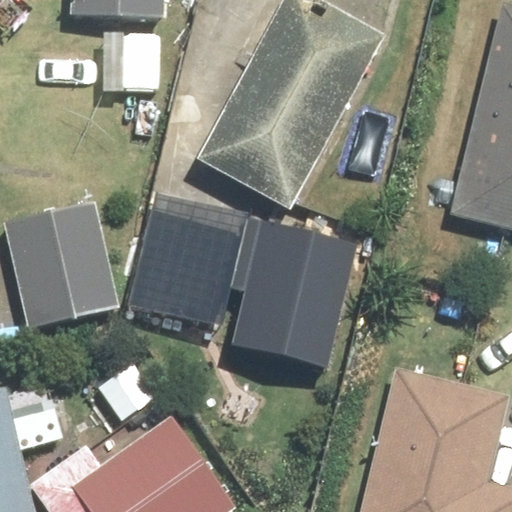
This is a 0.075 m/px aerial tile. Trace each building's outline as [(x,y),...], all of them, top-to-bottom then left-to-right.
[(159,31),(160,0),(62,0),(61,28),(159,31)] [(283,222),(379,46),(295,0),(279,0),(186,169),(283,222)] [(511,242),(511,17),(494,13),(443,226),(511,242)] [(215,343),(243,215),(158,197),(130,324),(215,343)] [(90,207),(0,228),(0,258),(22,349),(119,325),(90,207)] [(335,363),(359,245),(268,227),(245,345),(335,363)] [(225,511),(123,373),(90,398),(113,430),(26,494),(39,511),(225,511)] [(508,401),(384,373),(354,511),(511,511),(511,493),(489,489),(508,401)] [(44,393),(0,403),(0,511),(21,511),(10,460),(57,449),(44,393)]
